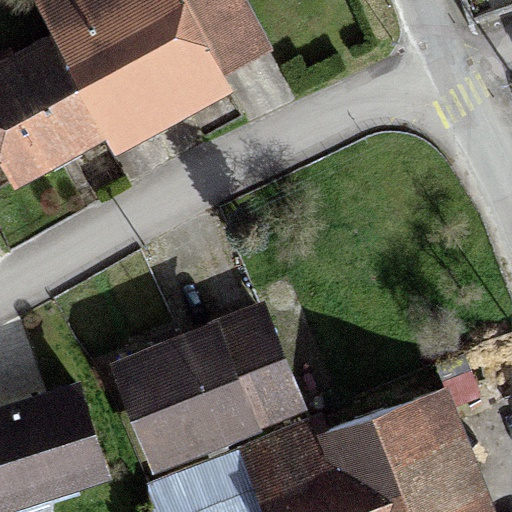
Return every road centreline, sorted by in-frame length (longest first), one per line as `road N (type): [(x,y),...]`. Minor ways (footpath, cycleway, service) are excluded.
road 1 (residential): [(0,290),(446,55)]
road 2 (tertiary): [(446,55),(511,219)]
